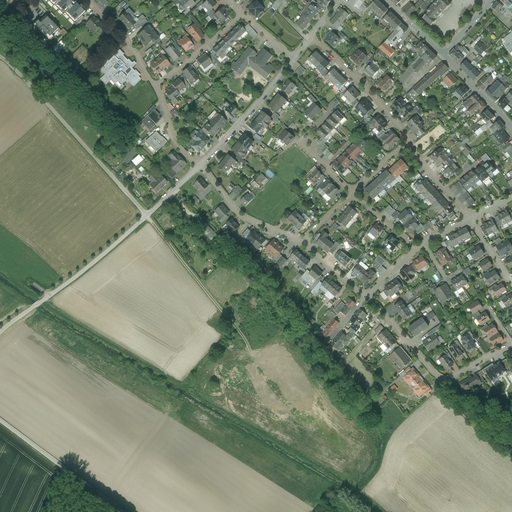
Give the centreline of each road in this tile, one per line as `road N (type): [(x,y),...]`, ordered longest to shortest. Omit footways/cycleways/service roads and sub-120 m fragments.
road 1 (unclassified): [(146,215),(0,56)]
road 2 (unclassified): [(0,331),(93,265),(146,215)]
road 3 (residential): [(365,298),(439,378),(505,348)]
road 4 (track): [(249,348),(146,215)]
road 5 (unclassified): [(0,419),(122,511)]
road 6 (residential): [(312,34),(409,144)]
road 7 (unclassified): [(293,59),(201,164)]
road 8 (residential): [(301,243),(232,208),(201,164)]
